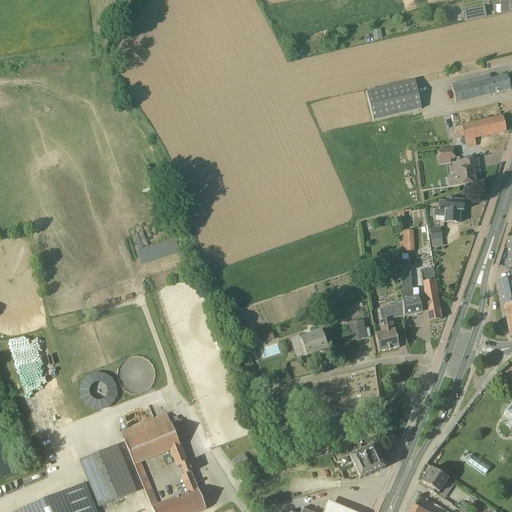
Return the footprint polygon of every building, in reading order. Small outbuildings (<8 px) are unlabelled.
[(415,0),(418,8),(429,5),(427,0),(415,0)] [(511,11),(511,0),(501,0),(502,4),(501,14),(511,11)] [(465,22),(481,19),(478,8),(463,12),(465,22)] [(382,39),(381,32),(373,34),(374,41),(382,39)] [(511,90),(507,76),(491,80),(490,76),(451,85),(456,103),(511,90)] [(414,80),(366,92),(373,121),(422,109),(414,80)] [(506,132),(503,116),(461,126),(455,128),(457,138),(464,136),(466,148),(476,146),(474,139),(506,132)] [(454,148),(437,151),(439,165),(451,164),(451,159),(455,159),(454,148)] [(474,170),(479,170),(477,160),(460,162),(460,169),(456,170),(456,176),(458,185),(475,183),(474,170)] [(460,212),(462,212),(463,202),(446,201),(446,202),(439,201),(438,210),(430,209),(430,216),(436,217),(435,221),(444,222),(444,223),(459,224),(460,212)] [(405,211),(398,212),(400,253),(415,251),(413,230),(406,230),(405,211)] [(440,234),(439,228),(430,229),(432,248),(442,247),(440,234)] [(176,239),(137,250),(141,264),(180,253),(176,239)] [(404,317),(422,313),(429,312),(430,322),(441,320),(437,295),(438,295),(433,269),(421,271),(425,298),(413,301),(413,297),(416,297),(416,288),(413,289),(412,280),(410,265),(401,266),(401,270),(402,301),(403,301),(403,303),(404,306),(404,316),(404,317)] [(511,279),(500,282),(504,306),(511,304),(511,279)] [(399,349),(392,318),(390,307),(379,309),(381,321),(379,322),(381,333),(375,334),(379,353),(399,349)] [(330,312),(322,314),(324,320),(332,318),(330,312)] [(362,321),(347,324),(351,342),(366,339),(362,321)] [(272,332),(250,339),(253,347),(275,340),(272,332)] [(321,332),(300,340),(298,336),(290,339),(297,360),(306,357),(306,358),(327,350),(321,332)] [(89,413),(120,402),(109,370),(78,381),(89,413)] [(121,433),(152,508),(153,511),(198,511),(206,509),(177,439),(186,435),(180,420),(170,425),(166,415),(121,433)] [(384,469),(374,445),(362,450),(359,442),(332,454),(336,463),(350,456),(360,480),(384,469)] [(117,446),(80,461),(99,508),(137,492),(117,446)] [(242,452),(231,459),(240,472),(251,465),(242,452)] [(484,474),(489,467),(472,456),(467,463),(484,474)] [(447,480),(432,470),(431,469),(422,483),(429,488),(427,491),(436,497),(447,480)] [(96,511),(85,484),(16,511),(96,511)] [(345,511),(343,511),(326,503),(322,511),(345,511)]
